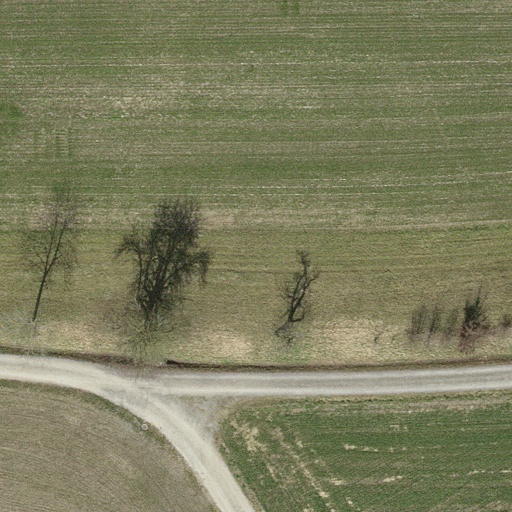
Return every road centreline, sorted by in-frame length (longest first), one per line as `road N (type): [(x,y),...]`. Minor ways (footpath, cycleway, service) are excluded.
road 1 (track): [(150,385),(511,374)]
road 2 (track): [(239,511),(150,385)]
road 3 (track): [(0,369),(150,385)]
